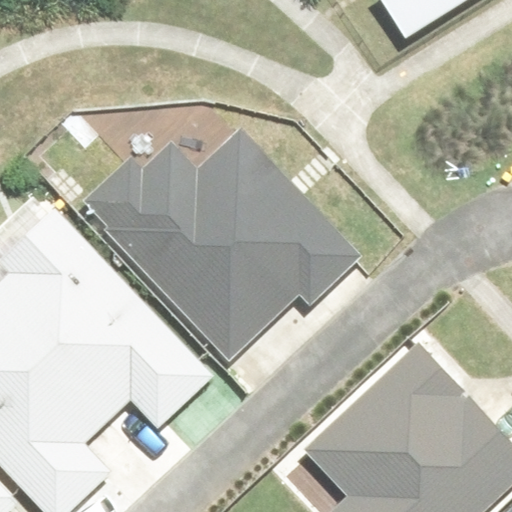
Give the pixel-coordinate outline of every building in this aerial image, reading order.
[(384,0),(411,43),(480,0),(384,0)] [(354,262),(245,140),(202,179),(169,143),(89,214),(222,362),(319,276),(327,286),(354,262)] [(217,384),(43,202),(0,243),(0,461),(47,511),(80,511),(112,482),(84,453),(136,403),(165,433),(217,384)] [(316,461),(358,504),(349,511),(489,511),(511,490),(511,451),(421,358),(316,461)] [(15,511),(18,509),(0,490),(0,511),(15,511)]
